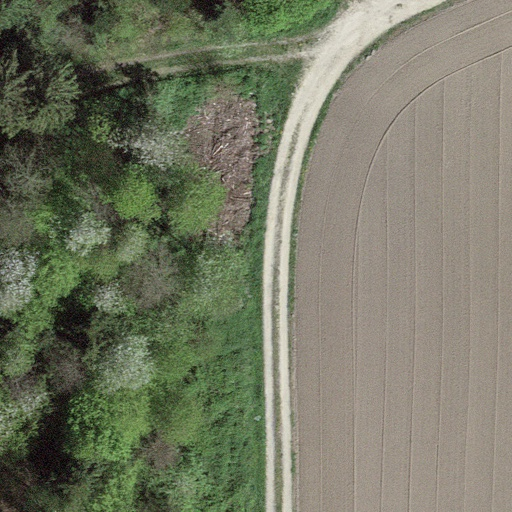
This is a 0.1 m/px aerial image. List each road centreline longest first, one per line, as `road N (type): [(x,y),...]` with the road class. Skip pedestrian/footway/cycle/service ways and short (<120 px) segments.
road 1 (track): [(343,39),(294,129),(279,220),(279,511)]
road 2 (track): [(0,104),(126,71),(343,39)]
